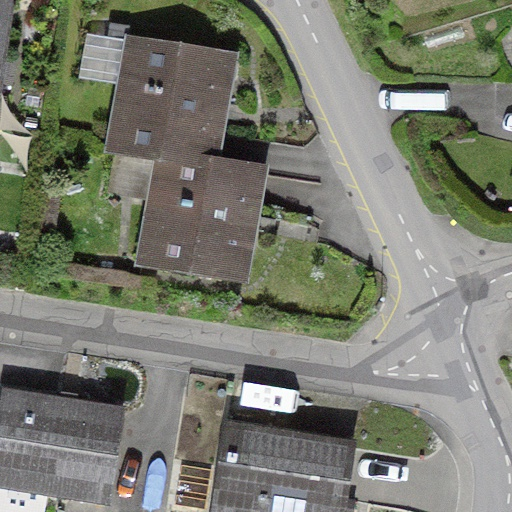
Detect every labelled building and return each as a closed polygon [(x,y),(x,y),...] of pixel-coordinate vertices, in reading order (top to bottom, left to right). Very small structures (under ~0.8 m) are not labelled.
[(0,5),(0,131),(4,132),(25,10),(0,5)] [(106,148),(161,158),(225,169),(245,54),(126,33),(106,148)] [(276,177),(225,169),(161,158),(141,275),(255,295),(276,177)] [(133,419),(6,399),(0,433),(0,484),(120,507),(133,419)] [(359,511),(367,450),(226,430),(215,511),(359,511)]
